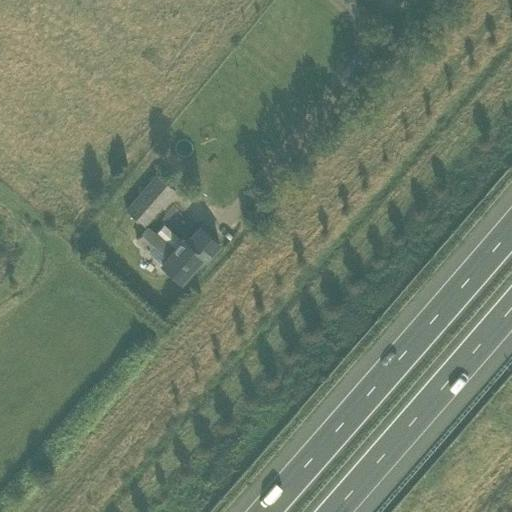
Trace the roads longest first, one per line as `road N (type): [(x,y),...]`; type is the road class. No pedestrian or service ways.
road 1 (motorway): [(511,220),(259,511)]
road 2 (unknown): [(236,206),(371,46),(370,33),(334,0)]
road 3 (motorway): [(334,511),(511,308)]
